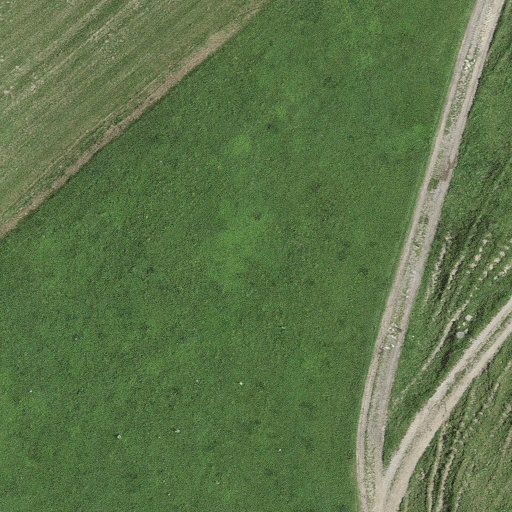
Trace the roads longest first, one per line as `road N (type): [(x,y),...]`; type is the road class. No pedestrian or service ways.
road 1 (track): [(375,511),(370,462),(384,369),(424,211),(494,0)]
road 2 (track): [(388,511),(395,476),(442,399),(511,318)]
